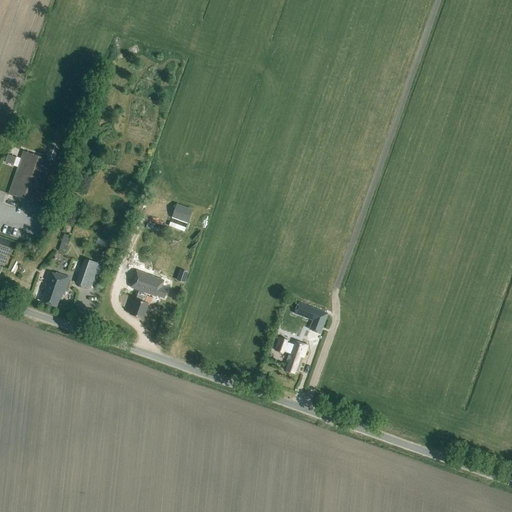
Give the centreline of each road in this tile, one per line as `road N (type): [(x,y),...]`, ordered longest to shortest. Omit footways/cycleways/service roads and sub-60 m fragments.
road 1 (unclassified): [(511,482),(0,302)]
road 2 (track): [(304,409),(336,323),(337,284),(437,0)]
